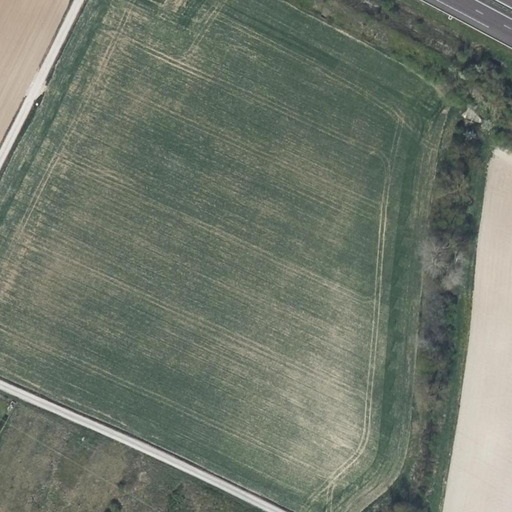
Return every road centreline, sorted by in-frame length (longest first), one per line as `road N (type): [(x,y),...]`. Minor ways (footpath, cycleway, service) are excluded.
road 1 (track): [(277,511),(0,384)]
road 2 (unclassified): [(81,0),(0,160)]
